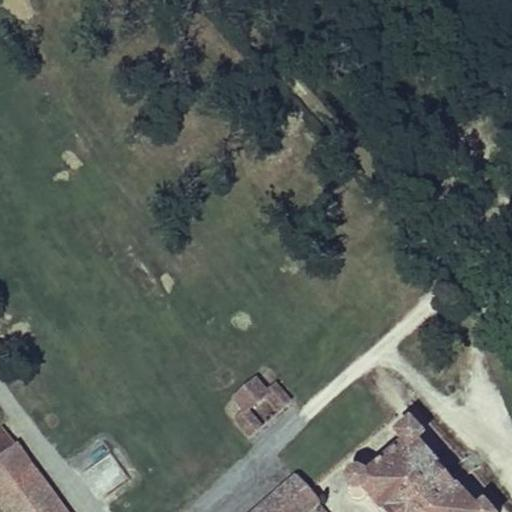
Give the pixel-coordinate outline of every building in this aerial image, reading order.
[(250,436),(290,402),(272,381),(262,389),(253,379),(231,397),(239,407),(231,414),(250,436)] [(68,511),(2,420),(0,421),(0,507),(3,511),(68,511)] [(464,511),(419,461),(421,458),(422,455),(423,452),(422,448),(422,445),(419,441),(417,439),(412,437),(408,437),(403,440),(400,444),(398,449),(397,452),(397,455),(360,485),(356,485),(352,486),(348,487),(345,490),(342,494),(342,498),(343,501),(345,504),(347,506),(352,508),(356,508),(359,507),(362,507),(366,511),(464,511)] [(80,473),(96,500),(129,480),(113,454),(80,473)] [(297,482),(260,511),(311,511),(318,507),(297,482)]
